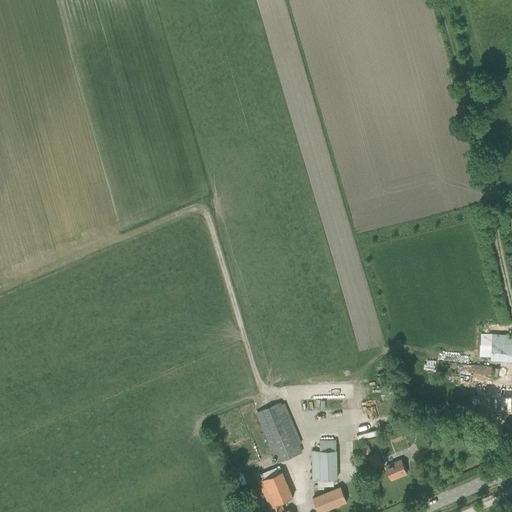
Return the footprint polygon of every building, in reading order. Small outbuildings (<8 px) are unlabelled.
[(490,359),(511,359),(511,337),(491,336),(490,359)] [(439,371),(457,370),(456,361),(439,362),(439,371)] [(474,365),(473,377),(483,378),(484,374),(490,375),(491,367),(474,365)] [(501,411),(500,412),(511,411),(511,388),(501,388),(501,394),(493,394),(493,401),(493,411),(501,411)] [(256,412),(277,463),(301,453),(280,402),(256,412)] [(406,437),(402,427),(391,432),(394,441),(406,437)] [(311,450),(312,469),(312,479),(337,479),(336,440),(319,440),(320,450),(311,450)] [(367,444),(360,447),(364,456),(370,453),(367,444)] [(367,457),(372,469),(383,464),(378,453),(367,457)] [(385,466),(387,470),(391,479),(407,473),(401,459),(385,466)] [(290,511),(289,509),(285,511),(281,502),(293,497),(282,471),(259,480),(272,511),(274,511),(290,511)] [(341,487),(313,499),(318,511),(346,500),(341,487)]
